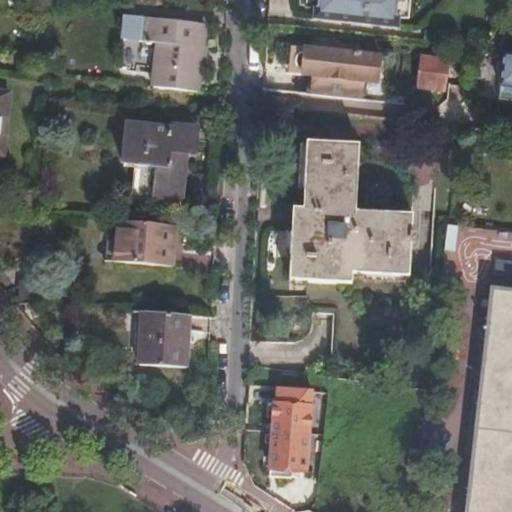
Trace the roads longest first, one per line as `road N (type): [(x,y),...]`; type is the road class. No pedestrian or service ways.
road 1 (residential): [(255,0),(221,501)]
road 2 (residential): [(221,501),(65,411)]
